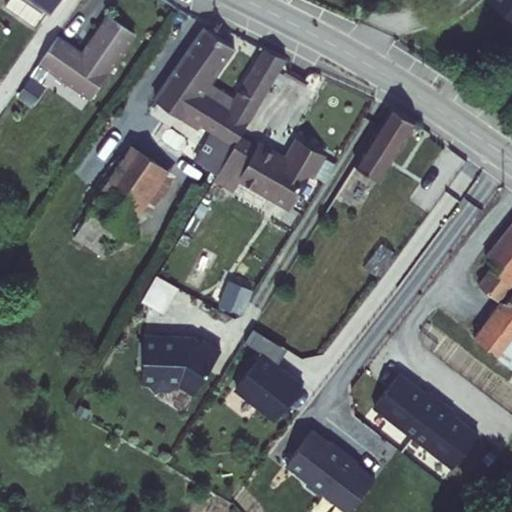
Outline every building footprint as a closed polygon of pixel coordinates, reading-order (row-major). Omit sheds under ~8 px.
[(511,0),(481,0),(511,24),(511,0)] [(83,42),(57,24),(40,50),(91,84),(135,20),(110,3),(83,42)] [(198,25),(151,93),(207,131),(194,153),(214,166),(235,128),(280,52),(259,43),(220,108),(195,92),(227,45),(198,25)] [(44,74),(30,64),(17,83),(31,93),(44,74)] [(411,119),(385,101),(348,160),(373,178),(411,119)] [(260,137),(256,142),(235,128),(214,166),(211,171),(229,184),(237,170),(267,190),(284,202),(307,168),(312,172),(324,153),(298,134),(284,154),(260,137)] [(129,150),(90,210),(133,239),(171,178),(129,150)] [(257,206),(267,190),(237,170),(229,184),(228,186),(257,206)] [(511,215),(476,260),(484,267),(471,285),(474,287),(467,297),(479,307),(487,297),(491,300),(511,273),(511,286),(509,285),(482,317),(483,319),(501,333),(505,336),(509,331),(511,333),(511,215)] [(369,271),(387,248),(375,239),(357,262),(369,271)] [(158,272),(146,300),(168,309),(180,282),(158,272)] [(213,301),(235,310),(244,287),(222,278),(213,301)] [(473,323),(462,336),(463,350),(476,359),(486,356),(498,341),(501,333),(483,319),(473,323)] [(246,324),(239,336),(250,344),(258,331),(246,324)] [(190,386),(216,343),(197,331),(194,336),(189,333),(178,333),(178,331),(142,329),(138,373),(147,374),(151,380),(165,381),(169,376),(174,376),(190,386)] [(256,347),(270,359),(279,345),(258,331),(250,344),(256,347)] [(271,359),(256,347),(229,381),(269,413),(295,380),(279,367),(278,369),(269,362),(271,359)] [(416,390),(390,369),(365,401),(404,432),(431,398),(418,388),(416,390)] [(444,408),(431,398),(404,432),(443,464),(468,431),(442,410),(444,408)] [(319,434),(318,435),(302,423),(276,457),(298,475),(296,477),(311,489),(313,486),(338,507),(364,472),(346,458),(337,451),(339,449),(319,434)]
